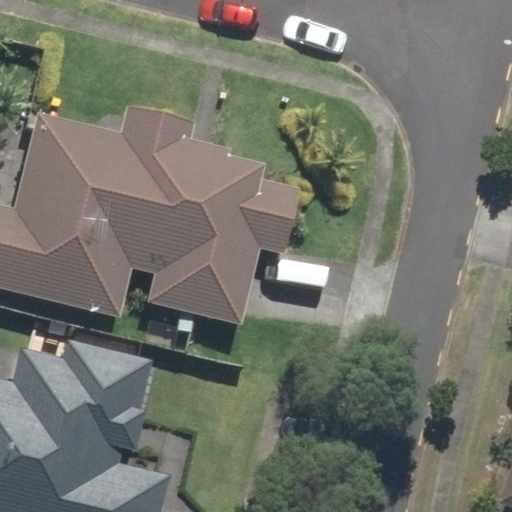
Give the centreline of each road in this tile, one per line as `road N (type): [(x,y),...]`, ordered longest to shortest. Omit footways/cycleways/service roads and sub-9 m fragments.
road 1 (residential): [(382,511),(379,478),(472,69)]
road 2 (residential): [(204,0),(472,69)]
